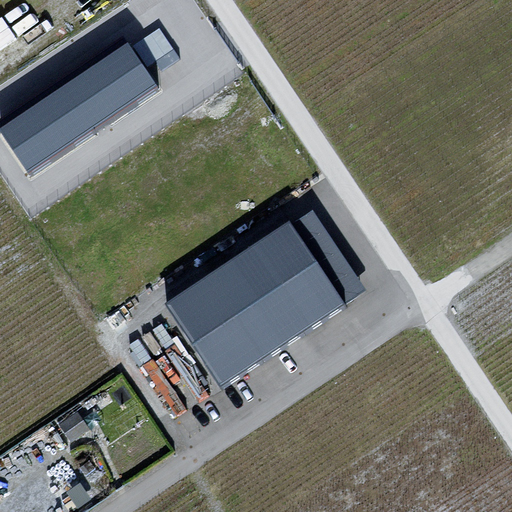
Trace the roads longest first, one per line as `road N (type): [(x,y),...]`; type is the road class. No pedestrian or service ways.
road 1 (track): [(219,0),(511,434)]
road 2 (track): [(511,247),(116,511)]
